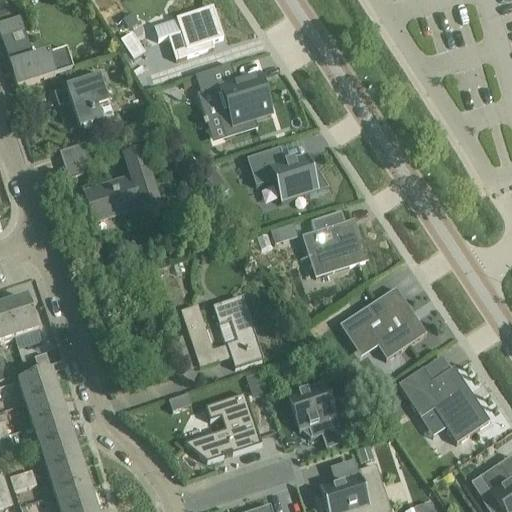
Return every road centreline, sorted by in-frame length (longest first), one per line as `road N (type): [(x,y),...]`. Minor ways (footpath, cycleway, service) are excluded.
road 1 (tertiary): [(511,336),(289,0)]
road 2 (residential): [(38,238),(102,426),(160,479),(175,509)]
road 3 (residential): [(0,120),(38,238)]
